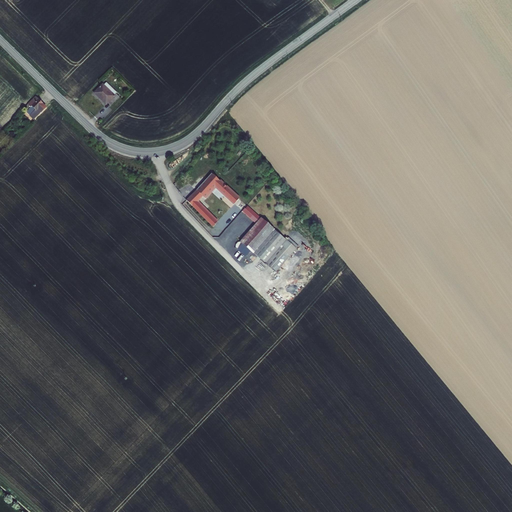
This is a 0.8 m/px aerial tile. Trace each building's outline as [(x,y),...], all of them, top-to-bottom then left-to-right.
[(117,93),(107,83),(104,85),(103,85),(95,93),(106,105),(108,103),(111,106),(119,97),(116,94),(117,93)] [(38,100),(35,97),(28,105),(30,108),(38,100)] [(46,108),(38,100),(30,108),(31,108),(27,112),(26,113),(33,120),(46,108)] [(247,205),(212,174),(197,191),(203,196),(214,185),(215,185),(243,210),(247,205)] [(205,198),(215,185),(214,185),(203,196),(205,198)] [(203,196),(197,191),(193,195),(197,199),(200,200),(203,196)] [(197,199),(193,195),(187,201),(213,226),(218,222),(196,200),(197,199)] [(247,205),(243,210),(257,223),(241,241),(239,241),(236,244),(237,246),(247,255),(251,250),(266,263),(287,239),(247,205)] [(299,246),(289,237),(287,239),(297,248),(299,246)] [(297,248),(287,239),(266,263),(276,272),(297,248)]
